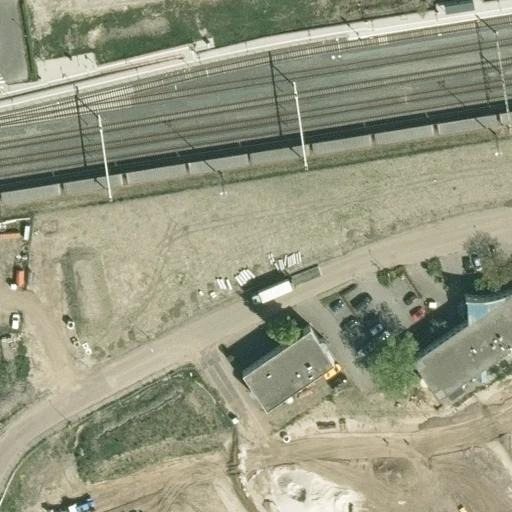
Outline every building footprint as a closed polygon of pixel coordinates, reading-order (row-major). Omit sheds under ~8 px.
[(239,0),(90,22),(92,36),(45,43),(50,78),(219,54),(218,42),(244,38),(241,14),(239,0)] [(319,0),(262,0),(261,25),(292,26),(292,21),(305,22),(306,3),(320,4),(319,0)] [(511,343),(511,287),(509,289),(504,290),(500,292),(495,293),(490,294),(486,294),(481,294),(476,294),(471,293),(466,293),(468,318),(413,356),(439,394),(511,343)] [(318,338),(309,325),(241,371),(250,384),(249,385),(249,386),(248,387),(248,388),(248,389),(248,390),(248,391),(249,392),(251,393),(252,394),(253,394),(254,394),(256,393),(265,406),(333,360),(324,347),(325,346),(326,345),(326,344),(326,343),(326,342),(326,341),(325,340),(324,339),(324,338),(323,338),(322,338),(321,338),(319,338),(318,338)] [(394,369),(387,358),(377,365),(384,375),(394,369)]
